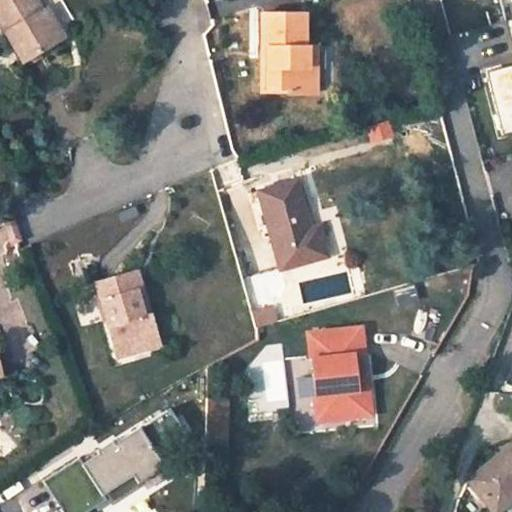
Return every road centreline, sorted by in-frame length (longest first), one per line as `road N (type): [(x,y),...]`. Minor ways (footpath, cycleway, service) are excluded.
road 1 (residential): [(428,0),(501,282),(391,511)]
road 2 (residential): [(26,233),(164,168),(193,61),(159,0)]
